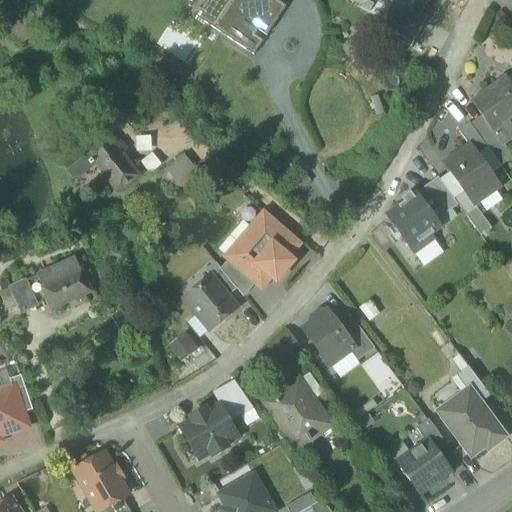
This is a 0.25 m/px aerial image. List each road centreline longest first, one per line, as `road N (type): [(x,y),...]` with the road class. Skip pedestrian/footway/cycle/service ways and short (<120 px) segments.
road 1 (residential): [(478,0),(367,221),(287,316),(230,367),(123,422)]
road 2 (unknown): [(367,221),(312,158),(275,44)]
road 3 (residential): [(0,478),(123,422)]
